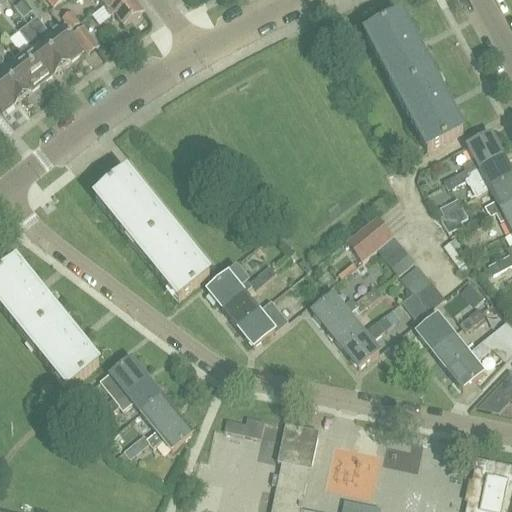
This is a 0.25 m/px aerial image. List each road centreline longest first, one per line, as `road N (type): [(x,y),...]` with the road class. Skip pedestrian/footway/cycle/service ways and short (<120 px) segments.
road 1 (residential): [(511,437),(227,373),(27,225),(2,194)]
road 2 (unclassified): [(2,194),(198,51)]
